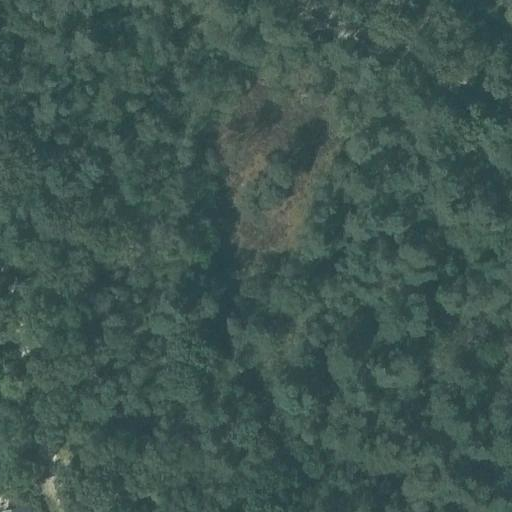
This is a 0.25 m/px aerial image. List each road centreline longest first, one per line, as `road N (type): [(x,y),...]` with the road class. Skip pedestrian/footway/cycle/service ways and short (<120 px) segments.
road 1 (track): [(0,242),(60,511)]
road 2 (track): [(300,0),(511,106)]
